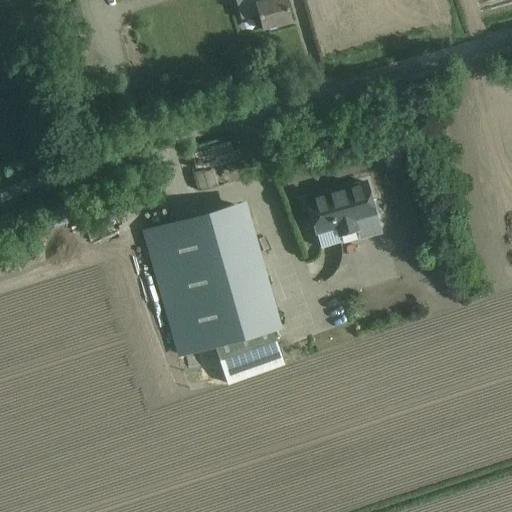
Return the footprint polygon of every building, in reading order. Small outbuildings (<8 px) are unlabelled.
[(255,2),(262,30),(292,22),(285,0),(256,0),(257,2),(255,2)] [(85,24),(56,31),(69,79),(98,72),(85,24)] [(307,200),(317,234),(321,248),(341,243),(339,235),(358,230),(360,238),(380,232),(376,217),(366,183),(307,200)] [(235,205),(141,239),(177,340),(271,306),(235,205)] [(267,314),(209,335),(227,384),(284,364),(267,314)]
